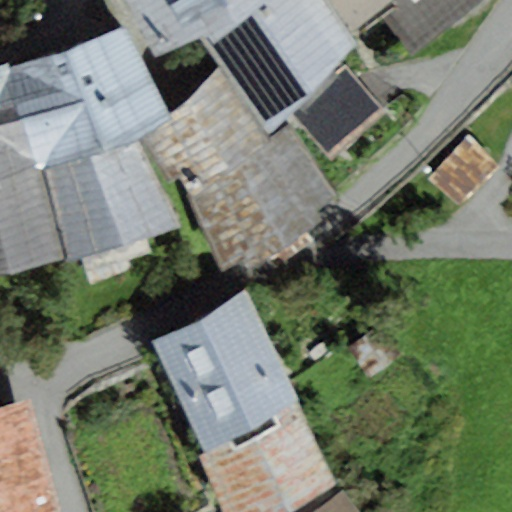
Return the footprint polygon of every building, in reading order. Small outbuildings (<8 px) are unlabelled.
[(335,0),(136,0),(163,45),(203,34),(278,134),(291,125),(336,185),(391,109),(342,57),(363,43),(335,0)] [(374,0),(343,0),(352,13),(374,0)] [(124,18),(0,54),(0,268),(188,219),(144,124),(177,107),(124,18)] [(228,101),(164,139),(224,251),(308,207),(274,149),(262,156),(228,101)] [(243,305),(160,345),(210,447),(293,406),(243,305)] [(54,511),(27,402),(0,410),(0,511),(54,511)] [(288,511),(334,490),(293,406),(210,447),(242,511),(288,511)]
